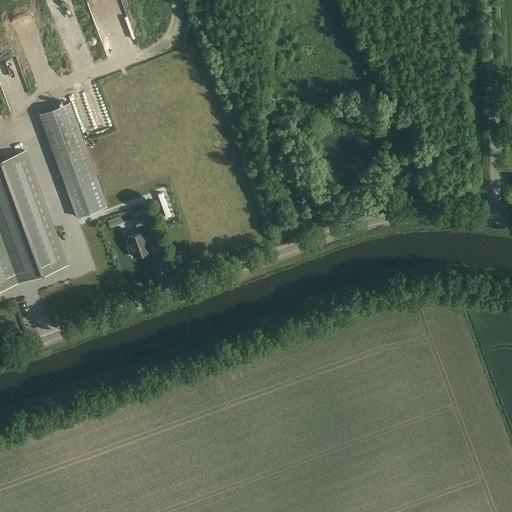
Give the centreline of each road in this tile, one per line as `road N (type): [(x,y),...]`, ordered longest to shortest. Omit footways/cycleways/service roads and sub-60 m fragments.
road 1 (track): [(511,283),(400,275),(0,421)]
road 2 (unclassified): [(0,366),(333,233),(414,215),(497,218)]
road 3 (unknown): [(15,114),(174,40),(184,24),(179,0)]
road 4 (unclassified): [(497,218),(487,0)]
